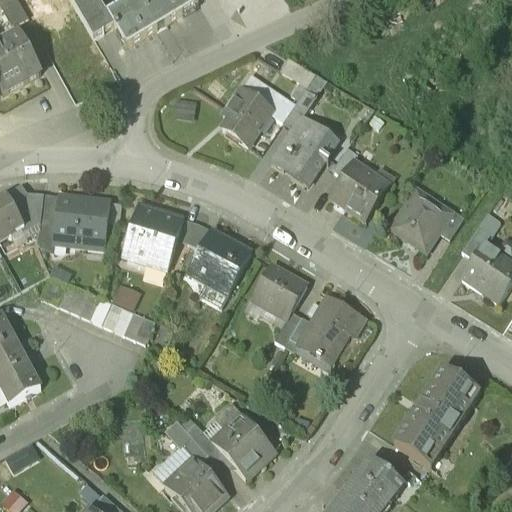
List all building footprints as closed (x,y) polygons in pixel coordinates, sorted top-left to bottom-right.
[(0,7),(11,28),(26,20),(14,0),(7,0),(0,4),(0,7)] [(67,0),(92,42),(113,31),(105,18),(106,18),(95,0),(67,0)] [(135,0),(106,18),(105,18),(113,31),(126,52),(198,9),(192,0),(135,0)] [(0,95),(2,98),(39,77),(35,70),(36,70),(30,58),(29,58),(17,38),(16,39),(18,43),(0,53),(0,95)] [(316,82),(289,65),(282,77),(308,93),(316,82)] [(252,80),(241,96),(272,117),(270,120),(284,129),(296,111),(252,80)] [(272,117),(241,96),(224,120),(230,124),(223,134),(248,151),(270,120),(272,117)] [(296,111),(284,129),(294,136),(302,125),(303,125),(317,105),(306,97),(296,111)] [(176,103),(173,122),(193,125),(196,106),(176,103)] [(303,125),(302,125),(294,136),(272,167),(308,192),(338,149),(303,125)] [(347,156),(333,177),(343,184),(353,168),(354,169),(358,163),(347,156)] [(354,169),(353,168),(343,184),(329,203),(364,228),(389,194),(354,169)] [(16,191),(0,200),(4,207),(20,198),(16,191)] [(436,210),(418,198),(416,196),(389,236),(405,246),(406,245),(426,259),(438,241),(449,225),(447,223),(435,215),(438,211),(436,210)] [(20,198),(4,207),(17,230),(16,231),(17,234),(34,224),(37,200),(20,198)] [(38,199),(37,200),(34,224),(32,248),(46,249),(47,239),(53,202),(38,199)] [(53,199),(53,202),(47,239),(69,242),(69,249),(99,253),(105,205),(53,199)] [(0,200),(0,242),(5,240),(4,238),(16,231),(17,230),(4,207),(0,200)] [(122,242),(128,244),(122,263),(147,271),(149,267),(162,271),(160,276),(162,276),(172,245),(179,224),(134,209),(122,242)] [(463,226),(451,218),(447,223),(449,225),(438,241),(448,248),(463,226)] [(194,228),(179,224),(172,245),(184,249),(194,228)] [(207,234),(194,228),(184,249),(196,254),(206,236),(207,234)] [(477,234),(461,258),(473,266),(483,251),(489,242),(477,234)] [(226,247),(206,236),(196,254),(191,263),(196,265),(187,281),(222,299),(244,261),(224,250),(226,247)] [(511,287),(511,270),(483,251),(473,266),(460,284),(497,309),(511,287)] [(249,300),(284,321),(286,317),(303,289),(267,268),(249,300)] [(35,302),(52,310),(61,288),(45,281),(35,302)] [(114,303),(134,312),(143,296),(123,286),(114,303)] [(61,288),(52,310),(63,315),(72,293),(61,288)] [(72,293),(63,315),(73,319),(83,298),(72,293)] [(83,298),(73,319),(84,324),(94,302),(83,298)] [(94,302),(84,324),(95,329),(105,307),(94,302)] [(361,324),(324,302),(307,330),(306,330),(295,350),(325,367),(344,336),(352,340),(361,324)] [(105,307),(95,329),(106,334),(116,312),(105,307)] [(116,312),(106,334),(117,339),(127,317),(116,312)] [(127,317),(117,339),(128,344),(138,322),(127,317)] [(296,323),(286,317),(284,321),(268,347),(279,353),(285,344),(296,324),(296,323)] [(138,322),(128,344),(139,349),(149,327),(138,322)] [(306,330),(296,324),(285,344),(295,350),(306,330)] [(289,359),(295,350),(285,344),(279,353),(289,359)] [(0,349),(0,381),(21,370),(8,346),(0,349)] [(21,370),(0,381),(0,404),(3,410),(34,394),(21,370)] [(438,376),(389,451),(421,472),(431,456),(436,459),(465,416),(460,413),(471,396),(438,376)] [(234,423),(207,449),(211,454),(241,486),(269,460),(234,423)] [(206,450),(190,432),(181,440),(186,445),(202,463),(211,454),(207,449),(206,450)] [(202,463),(186,445),(177,453),(188,465),(187,465),(193,471),(202,463)] [(193,471),(187,465),(158,492),(176,511),(212,511),(222,503),(193,471)] [(382,511),(399,491),(366,465),(341,497),(360,511),(382,511)] [(4,505),(12,511),(23,511),(30,504),(15,491),(4,505)] [(360,511),(341,497),(329,511),(360,511)] [(108,511),(97,503),(88,511),(108,511)]
